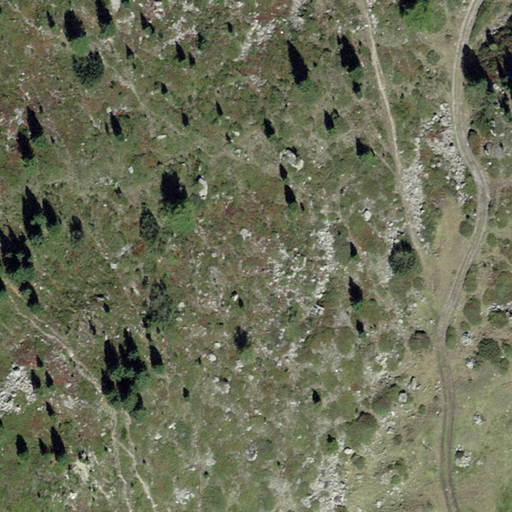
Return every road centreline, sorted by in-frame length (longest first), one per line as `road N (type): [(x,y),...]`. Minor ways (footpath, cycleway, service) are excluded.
road 1 (track): [(479,0),(462,44),(456,103),(483,210),(442,330)]
road 2 (track): [(442,330),(444,463),(454,511)]
